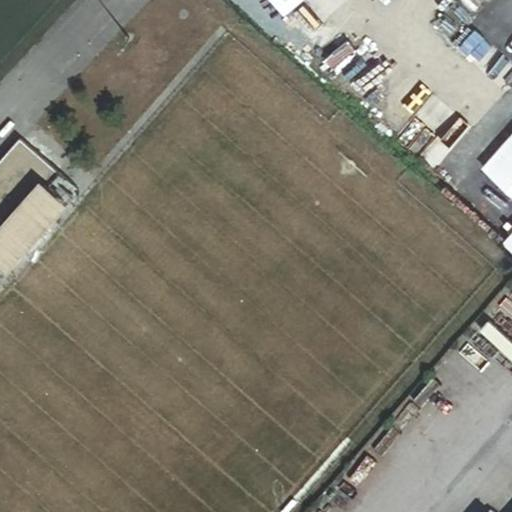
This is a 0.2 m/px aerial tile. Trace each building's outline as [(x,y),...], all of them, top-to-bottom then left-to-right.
[(275,0),(288,14),(303,0),(275,0)] [(61,171),(23,137),(0,161),(0,223),(42,176),(51,184),(61,171)] [(511,140),(475,183),(511,215),(511,140)] [(79,187),(61,171),(51,184),(68,200),(79,187)] [(42,176),(0,223),(0,261),(7,268),(9,270),(69,200),(68,200),(51,184),(42,176)]
